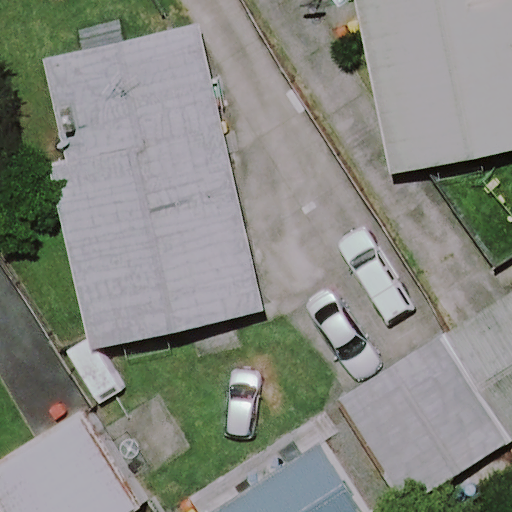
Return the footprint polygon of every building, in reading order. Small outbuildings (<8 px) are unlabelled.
[(511,148),(511,0),(343,0),(382,177),(511,148)] [(243,320),(192,36),(32,64),(82,348),(243,320)] [(511,296),(435,345),(500,447),(511,438),(511,296)] [(500,447),(435,345),(337,407),(401,509),(500,447)] [(134,511),(140,509),(80,412),(0,462),(0,511),(134,511)] [(356,511),(303,433),(184,511),(356,511)]
